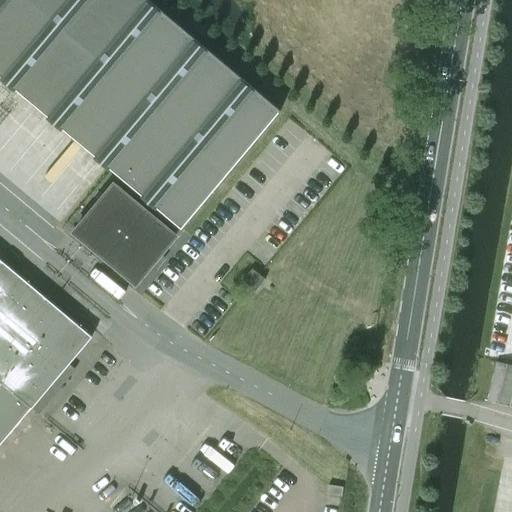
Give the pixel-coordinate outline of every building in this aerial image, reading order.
[(147,0),(0,0),(0,74),(182,227),(280,111),(147,0)] [(114,184),(76,229),(136,282),(175,236),(114,184)] [(0,444),(30,409),(36,414),(55,392),(49,386),(91,335),(0,258),(0,444)] [(255,291),(265,279),(252,269),(242,280),(255,291)] [(511,407),(511,366),(495,363),(486,401),(511,407)]
